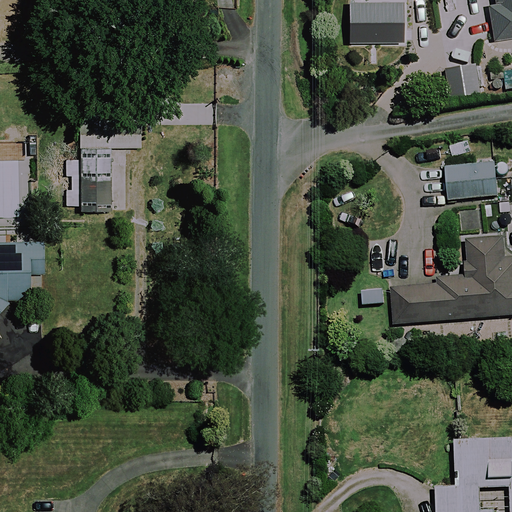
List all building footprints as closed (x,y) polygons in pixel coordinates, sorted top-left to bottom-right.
[(511,0),(496,0),(497,5),(488,7),(493,42),(511,39),(511,0)] [(480,97),(475,67),(446,71),(450,102),(480,97)] [(143,101),(80,99),(78,149),(141,151),(143,101)] [(498,199),(495,166),(445,170),(448,203),(498,199)] [(511,261),(504,262),(502,238),(467,240),(470,278),(459,279),(431,281),(431,287),(391,290),(394,327),(511,317),(511,261)] [(31,300),(31,246),(0,245),(0,313),(4,310),(10,300),(31,300)] [(511,511),(511,442),(456,444),(456,488),(436,488),(436,511),(493,511),(494,509),(480,509),(480,490),(488,490),(488,481),(510,481),(510,511),(511,511)]
